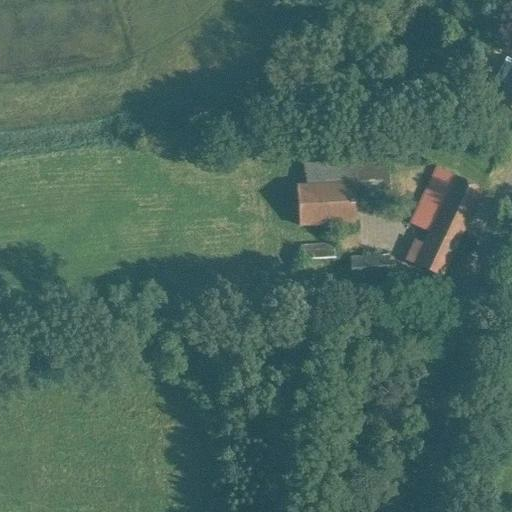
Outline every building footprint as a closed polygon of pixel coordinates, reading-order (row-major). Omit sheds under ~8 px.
[(455,66),(438,57),(424,84),(441,93),(455,66)] [(511,77),(499,102),(511,108),(511,77)] [(353,200),(391,198),(389,159),(303,163),(305,184),(296,185),(298,226),(354,223),(353,200)] [(482,190),(464,181),(436,168),(410,224),(429,233),(423,245),(415,241),(405,261),(441,278),(457,245),(456,245),(482,190)] [(301,245),(302,260),(333,258),(332,244),(301,245)] [(387,257),(350,258),(351,279),(388,277),(387,257)]
